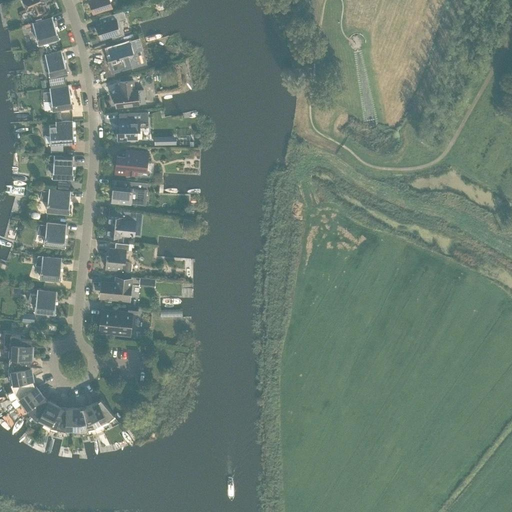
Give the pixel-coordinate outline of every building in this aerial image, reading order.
[(22,0),(28,11),(31,9),(33,15),(45,10),(42,4),(46,3),(44,0),(22,0)] [(88,0),(93,13),(112,7),(109,0),(88,0)] [(101,24),(97,25),(101,38),(111,35),(112,38),(124,35),(121,26),(119,20),(126,18),(125,17),(123,10),(117,12),(105,16),(99,18),(101,24)] [(39,43),(58,37),(52,16),(32,22),(33,25),(39,43)] [(111,73),(132,67),(131,62),(134,56),(130,42),(108,48),(111,58),(107,59),(111,73)] [(50,75),(67,71),(61,49),(44,54),(50,75)] [(65,76),(49,78),(50,87),(59,86),(66,85),(65,76)] [(134,90),(133,80),(119,82),(120,92),(114,92),(114,95),(113,98),(114,102),(115,104),(116,107),(139,104),(145,103),(144,89),(134,90)] [(53,109),(72,106),(68,84),(66,85),(59,86),(50,87),(49,87),(50,91),(43,92),(43,100),(51,101),(53,109)] [(118,130),(116,130),(117,140),(130,140),(130,141),(135,141),(135,139),(138,139),(137,130),(140,130),(140,127),(148,126),(148,112),(129,112),(129,119),(119,119),(118,119),(118,130)] [(74,142),(72,120),(56,121),(55,121),(55,124),(49,124),(48,133),(49,133),(49,144),(50,151),(63,151),(62,142),(74,142)] [(169,136),(154,136),(154,144),(170,144),(169,136)] [(146,169),(148,152),(126,149),(125,156),(116,155),(115,173),(136,175),(136,173),(140,174),(142,173),(143,172),(144,171),(144,169),(146,169)] [(54,155),(54,154),(54,155),(49,155),(49,162),(53,162),(53,176),(72,177),(73,155),(73,156),(54,155)] [(112,197),(111,201),(145,204),(147,182),(118,179),(117,186),(113,186),(112,189),(111,189),(111,197),(112,197)] [(58,181),(57,189),(69,190),(70,182),(58,181)] [(68,212),(71,190),(69,190),(57,189),(49,188),(48,191),(42,190),(40,199),(47,201),(46,210),(68,212)] [(118,236),(117,242),(123,243),(124,234),(134,235),(135,223),(142,224),(143,213),(109,209),(108,215),(106,235),(118,236)] [(162,228),(163,217),(153,216),(152,227),(162,228)] [(64,246),(66,224),(46,222),(46,225),(40,224),(37,233),(45,235),(44,244),(64,246)] [(128,250),(129,243),(123,243),(117,242),(115,242),(114,248),(109,248),(108,259),(106,258),(105,268),(121,269),(120,271),(128,271),(131,269),(131,264),(129,261),(125,261),(126,250),(128,250)] [(137,253),(139,251),(140,248),(138,245),(134,245),(131,247),(131,250),(133,253),(137,253)] [(62,257),(42,255),(42,256),(38,256),(36,264),(41,265),(40,277),(59,279),(62,257)] [(130,285),(131,278),(116,277),(116,283),(103,282),(102,297),(120,298),(121,300),(123,300),(124,299),(127,299),(128,285),(130,285)] [(54,312),(56,291),(37,289),(37,293),(30,293),(28,301),(35,303),(35,310),(54,312)] [(138,313),(138,306),(128,304),(127,312),(103,309),(101,328),(111,330),(113,332),(115,332),(118,330),(128,331),(131,312),(138,313)] [(34,322),(34,313),(23,312),(22,321),(34,322)] [(9,349),(31,350),(32,346),(31,345),(32,338),(20,337),(20,334),(10,333),(10,332),(4,332),(3,348),(9,349)] [(31,355),(31,350),(9,349),(8,357),(9,357),(9,361),(30,362),(31,355)] [(30,367),(30,362),(9,361),(8,369),(9,376),(31,372),(31,367),(30,367)] [(14,390),(34,382),(32,377),(31,372),(9,376),(10,383),(11,383),(14,390)] [(21,404),(39,390),(36,386),(34,382),(14,390),(17,397),(16,397),(21,404)] [(32,414),(45,398),(41,394),(42,394),(39,390),(21,404),(25,410),(26,409),(32,414)] [(44,423),(54,403),(49,400),(49,401),(45,398),(32,414),(37,418),(37,419),(44,423)] [(92,403),(101,423),(108,420),(114,415),(100,398),(96,401),(92,403)] [(58,427),(63,407),(58,405),(54,403),(44,423),(50,426),(58,427)] [(95,427),(101,423),(92,403),(87,405),(87,406),(83,407),(87,428),(94,426),(95,427)] [(72,430),(73,407),(68,407),(68,408),(63,407),(58,427),(65,429),(65,430),(72,430)] [(80,429),(87,428),(83,407),(78,408),(78,407),(73,407),(72,430),(80,430),(80,429)]
